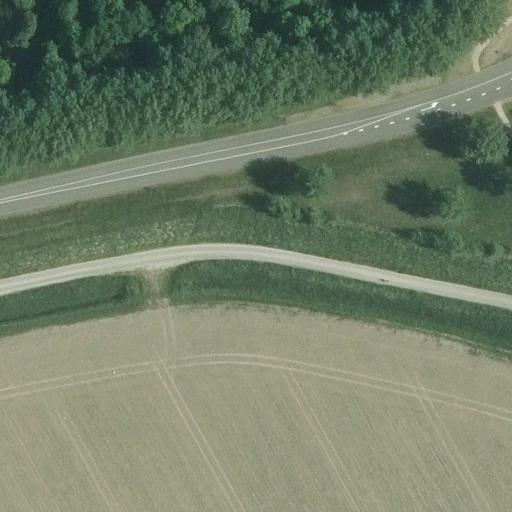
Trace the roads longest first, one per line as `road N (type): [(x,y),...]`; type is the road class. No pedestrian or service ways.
road 1 (tertiary): [(0,202),(342,131),(511,78)]
road 2 (unclassified): [(0,288),(225,253),(511,300)]
